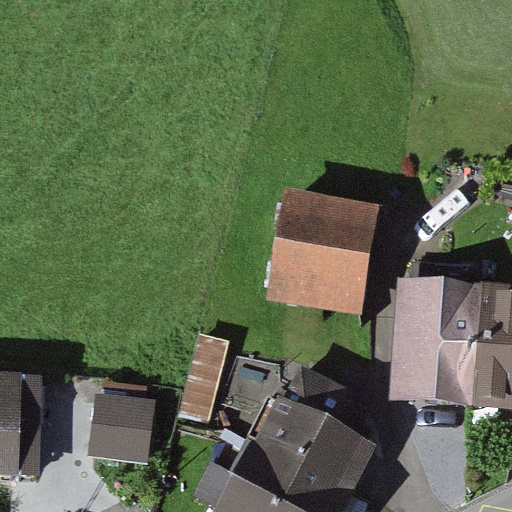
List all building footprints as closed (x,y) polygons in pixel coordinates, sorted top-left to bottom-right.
[(386,213),(296,200),(281,301),(371,314),(386,213)] [(511,292),(416,287),(408,401),(511,407),(511,292)] [(221,416),(223,351),(195,350),(192,415),(221,416)] [(45,386),(0,384),(0,472),(44,473),(45,386)] [(156,467),(159,405),(97,403),(95,465),(156,467)] [(361,511),(391,451),(294,403),(239,511),(361,511)]
